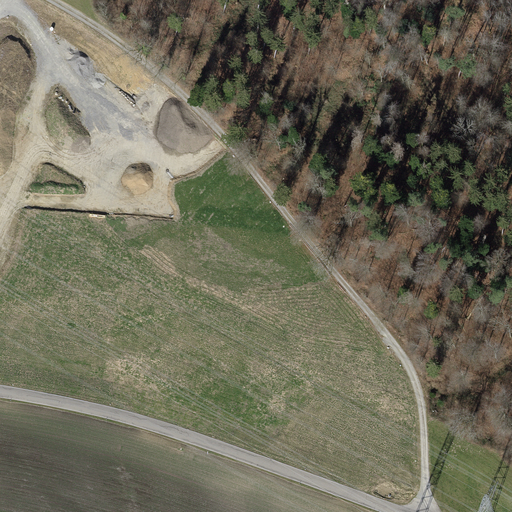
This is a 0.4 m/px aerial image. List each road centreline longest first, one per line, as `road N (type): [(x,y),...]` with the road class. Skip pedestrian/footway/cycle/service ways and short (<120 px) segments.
road 1 (track): [(49,0),(125,47),(201,111),(401,354),(422,419),(425,511)]
road 2 (tertiary): [(398,511),(172,430),(0,392)]
